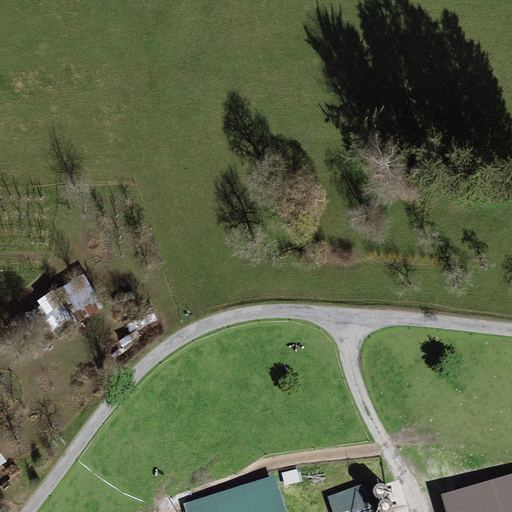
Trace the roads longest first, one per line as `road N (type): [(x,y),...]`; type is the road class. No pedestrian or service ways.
road 1 (unclassified): [(28,511),(119,392),(172,345),(216,322),(294,311),(511,328)]
road 2 (track): [(346,314),(360,397),(420,511)]
